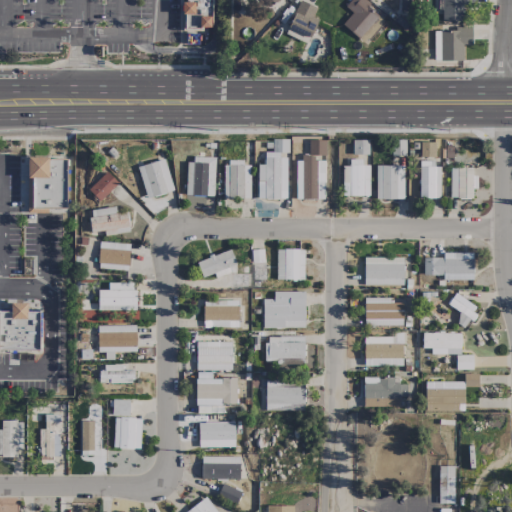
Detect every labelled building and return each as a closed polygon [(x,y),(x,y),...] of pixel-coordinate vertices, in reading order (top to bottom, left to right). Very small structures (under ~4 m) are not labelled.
[(186,0),(214,0),(214,6),(212,6),(212,26),(210,26),(210,28),(203,28),(203,31),(199,31),(186,32),(183,32),(183,27),(185,27),(185,15),(183,15),(183,2),(186,2),(186,0)] [(285,34),(308,42),(317,19),(312,17),(316,7),(298,0),(285,34)] [(382,17),(361,0),(349,0),(344,7),(351,12),(341,25),(362,41),(382,17)] [(441,0),(442,22),(462,21),(462,1),(474,1),(474,0),(441,0)] [(440,61),(462,60),(462,45),(471,45),(471,29),(440,29),(440,61)] [(285,199),(286,155),(287,155),(287,140),(272,139),(272,152),(264,152),(263,165),(257,164),(257,199),(285,199)] [(324,199),(324,160),(313,160),(313,154),(325,154),(325,140),(308,140),(308,155),(296,155),(296,199),(324,199)] [(367,154),(367,140),(352,140),(352,154),(367,154)] [(420,157),(435,156),(434,142),(419,142),(420,157)] [(28,157),(49,157),(49,160),(67,160),(66,209),(48,209),(48,214),(28,214),(28,157)] [(185,195),(213,196),(214,159),(186,158),(185,195)] [(173,191),(163,159),(136,166),(146,199),(173,191)] [(341,166),(342,196),(369,196),(368,165),(361,165),(361,159),(348,160),(348,166),(341,166)] [(433,161),(419,160),(418,198),(439,199),(440,167),(433,167),(433,161)] [(223,198),(249,198),(249,162),(222,163),(223,198)] [(403,165),(375,166),(375,199),(403,199),(403,165)] [(449,198),(471,199),(472,188),(473,188),(474,168),(450,167),(449,198)] [(87,190),(98,201),(117,183),(106,171),(87,190)] [(129,232),(126,212),(115,213),(114,206),(87,211),(91,232),(103,230),(104,236),(129,232)] [(98,269),(128,270),(129,243),(98,242),(98,269)] [(231,287),(247,287),(246,273),(235,274),(235,264),(230,249),(196,262),(201,277),(213,274),(214,277),(227,273),(230,273),(231,287)] [(275,279),(303,280),(303,250),(276,249),(275,279)] [(262,250),(250,251),(251,263),(263,262),(262,250)] [(442,280),(472,280),(472,253),(442,253),(442,257),(422,257),(422,275),(442,275),(442,280)] [(402,257),(363,258),(364,285),(402,285),(402,257)] [(265,280),(265,264),(251,264),(251,281),(265,280)] [(134,311),(135,283),(107,282),(107,290),(97,290),(97,310),(134,311)] [(262,328),(303,328),(304,292),(272,291),(272,299),(262,299),(262,328)] [(460,312),(454,324),(464,328),(468,319),(471,320),(477,306),(452,294),(446,305),(460,312)] [(388,298),(364,298),(363,325),(402,326),(402,303),(388,302),(388,298)] [(238,327),(237,301),(202,302),(202,327),(238,327)] [(0,311),(10,312),(10,303),(27,304),(27,313),(41,313),(40,351),(0,351),(0,311)] [(96,326),(97,352),(104,352),(104,360),(113,359),(113,352),(135,352),(135,325),(96,326)] [(421,333),(421,348),(430,348),(430,354),(460,354),(460,333),(421,333)] [(264,359),(303,359),(303,336),(265,336),(264,359)] [(363,337),(363,366),(401,366),(401,337),(363,337)] [(231,343),(196,342),(195,370),(230,371),(231,343)] [(122,365),(100,365),(100,383),(133,383),(133,370),(122,370),(122,365)] [(424,381),(424,411),(463,412),(463,386),(477,387),(477,374),(463,374),(463,382),(424,381)] [(363,407),(398,406),(398,397),(406,397),(406,384),(398,384),(398,377),(362,377),(363,407)] [(235,378),(194,379),(195,405),(235,404),(235,378)] [(264,410),(303,411),(304,387),(289,387),(289,380),(265,380),(264,410)] [(111,416),(128,416),(128,400),(111,400),(111,416)] [(59,458),(58,415),(44,415),(44,429),(38,429),(39,458),(59,458)] [(112,448),(139,449),(140,418),(113,417),(112,448)] [(20,421),(1,421),(1,430),(0,430),(0,456),(21,456),(20,421)] [(80,455),(98,455),(98,431),(92,431),(92,421),(80,421),(80,455)] [(234,447),(233,422),(197,422),(198,447),(234,447)] [(238,480),(239,457),(200,456),(200,479),(238,480)] [(241,492),(222,484),(216,496),(235,505),(241,492)] [(184,511),(216,511),(205,497),(184,511)]
